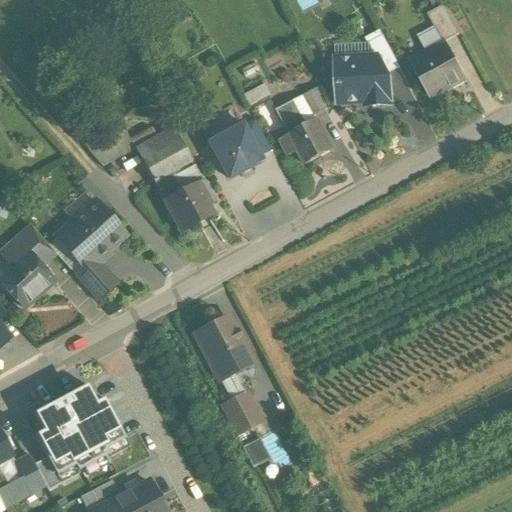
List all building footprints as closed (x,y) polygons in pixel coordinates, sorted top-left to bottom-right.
[(444,7),(428,15),(444,44),(459,36),(444,7)] [(400,69),(383,38),(369,45),(376,59),(377,59),(387,76),(400,69)] [(135,40),(96,40),(96,68),(135,68),(135,40)] [(448,47),(414,65),(433,99),(466,81),(448,47)] [(376,59),(336,61),(339,106),(374,103),(374,108),(393,106),(391,84),(387,76),(377,59),(376,59)] [(265,87),(244,98),(250,109),(271,98),(265,87)] [(318,91),(304,99),(314,118),(328,111),(318,91)] [(314,118),(304,99),(295,104),(308,129),(317,124),(314,118)] [(295,104),(277,113),(290,138),(308,129),(295,104)] [(273,152),(256,121),(245,127),(263,158),(273,152)] [(308,129),(290,138),(299,154),(306,168),(335,153),(319,123),(317,124),(308,129)] [(245,126),(210,146),(229,180),(264,161),(263,158),(245,127),(245,126)] [(173,130),(142,147),(147,158),(179,141),(173,130)] [(290,138),(282,143),(290,158),(299,154),(290,138)] [(179,141),(147,158),(140,161),(153,186),(170,177),(192,165),(179,141)] [(170,177),(154,186),(164,203),(179,195),(170,177)] [(164,203),(163,203),(180,235),(212,218),(204,202),(210,199),(202,183),(179,195),(164,203)] [(94,205),(82,216),(76,216),(69,223),(68,228),(55,240),(83,271),(84,273),(94,265),(124,238),(94,205)] [(54,256),(30,229),(9,248),(20,259),(25,255),(38,270),(54,256)] [(20,259),(0,276),(0,292),(1,293),(7,294),(21,310),(51,284),(38,270),(25,255),(20,259)] [(94,265),(84,273),(83,271),(74,279),(96,303),(114,287),(94,265)] [(214,330),(211,329),(198,336),(197,339),(220,382),(252,365),(230,324),(226,323),(214,330)] [(0,348),(8,341),(0,331),(0,348)] [(46,460),(57,479),(74,470),(77,474),(109,457),(106,452),(125,442),(103,401),(96,405),(87,387),(33,417),(42,433),(34,437),(46,460)] [(247,395),(221,409),(236,438),(262,424),(247,395)] [(0,435),(0,467),(13,460),(8,451),(13,448),(10,442),(5,445),(0,435)] [(243,447),(252,468),(269,461),(261,440),(243,447)] [(33,467),(28,457),(14,465),(22,480),(9,487),(0,491),(0,502),(5,511),(46,489),(33,467)] [(46,460),(33,467),(46,489),(48,493),(61,486),(57,479),(46,460)] [(0,478),(0,491),(9,487),(4,477),(0,478)] [(79,500),(85,510),(117,493),(112,483),(79,500)] [(135,484),(124,490),(127,495),(99,510),(98,511),(163,511),(148,484),(138,489),(135,484)]
